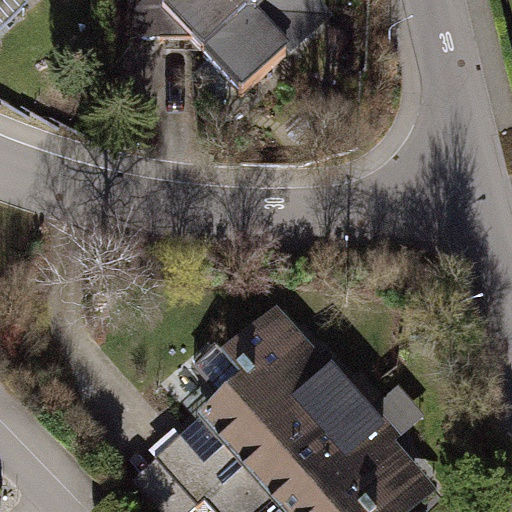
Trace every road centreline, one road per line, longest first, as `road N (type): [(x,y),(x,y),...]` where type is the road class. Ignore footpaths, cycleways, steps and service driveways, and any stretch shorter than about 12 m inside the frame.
road 1 (residential): [(0,164),(70,195),(242,217),(388,216),(473,193)]
road 2 (residential): [(429,0),(473,193)]
road 3 (residential): [(473,193),(511,323)]
